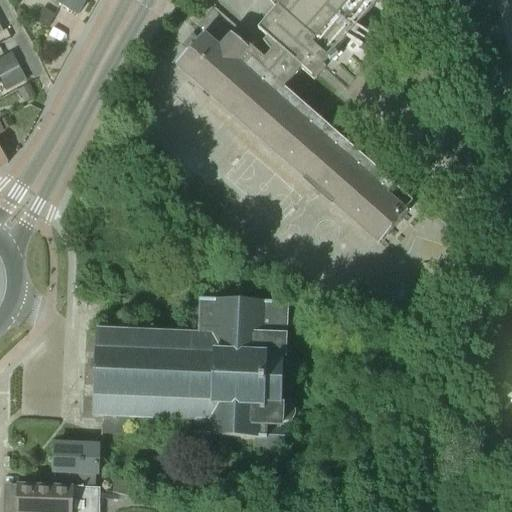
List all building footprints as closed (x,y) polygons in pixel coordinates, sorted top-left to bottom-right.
[(50,0),(77,16),(78,15),(77,14),(85,0),(50,0)] [(249,47),(247,49),(248,50),(236,64),(243,70),(251,60),(284,89),(301,70),(314,81),(326,68),(323,66),(348,38),(365,49),(371,40),(355,29),(376,5),(378,7),(386,0),(284,0),(258,31),(276,47),(265,61),(249,47)] [(42,8),(35,21),(47,28),(55,15),(42,8)] [(284,89),(251,60),(243,70),(236,64),(248,50),(247,49),(232,36),(220,50),(203,35),(175,67),(380,245),(407,214),(387,196),(396,187),(284,89)] [(0,81),(0,76),(18,67),(11,53),(0,59),(0,83),(1,83),(0,81)] [(0,76),(0,81),(1,83),(5,91),(25,80),(19,68),(18,67),(0,76)] [(35,97),(29,85),(18,91),(25,103),(35,97)] [(0,122),(0,125),(3,131),(14,126),(10,118),(0,122)] [(0,168),(8,164),(0,149),(0,168)] [(160,149),(144,167),(159,180),(175,162),(160,149)] [(286,345),(284,345),(286,309),(289,309),(289,306),(192,302),(191,316),(202,317),(201,339),(96,334),(93,418),(198,422),(197,436),(194,436),(194,439),(254,441),(254,451),(297,453),(298,427),(281,426),(281,423),(283,423),(284,423),(286,422),(288,422),(289,421),(290,420),(291,419),(292,417),(292,416),(293,414),(292,412),(292,411),(292,409),(290,407),(289,406),(288,405),(286,404),(284,404),(282,404),(284,364),(286,364),(288,364),(290,363),(292,362),(293,360),(294,359),(295,357),(295,355),(295,353),(294,351),(293,349),(292,348),(292,347),(290,346),(288,345),(286,345)] [(503,382),(511,367),(511,343),(501,337),(481,368),(503,382)] [(511,367),(503,382),(511,388),(511,367)] [(95,490),(95,489),(96,477),(99,477),(100,448),(55,445),(54,474),(71,474),(70,489),(95,490)] [(134,487),(116,482),(113,495),(130,499),(134,487)] [(95,490),(70,489),(13,486),(12,511),(100,511),(101,490),(95,489),(95,490)]
